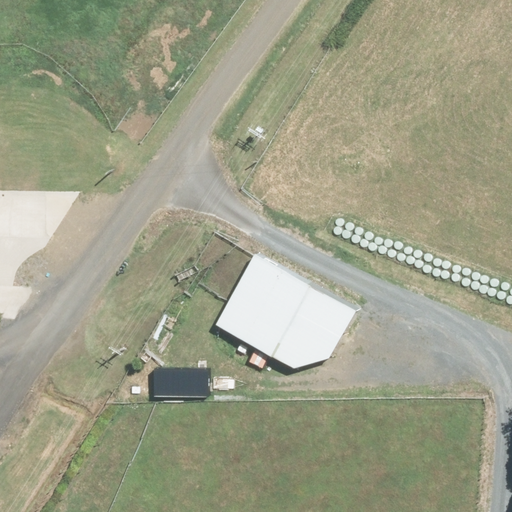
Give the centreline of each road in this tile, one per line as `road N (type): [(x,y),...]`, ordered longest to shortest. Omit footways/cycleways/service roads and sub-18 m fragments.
road 1 (unclassified): [(270,0),(0,389)]
road 2 (unknown): [(177,133),(195,196),(221,233),(309,282),(508,370)]
